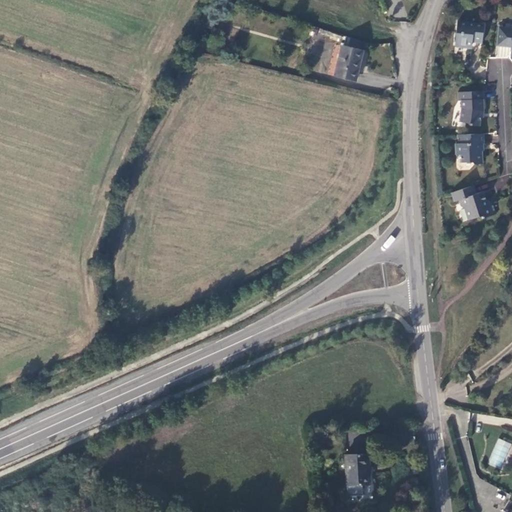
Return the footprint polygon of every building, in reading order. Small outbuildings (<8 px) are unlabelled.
[(484,25),(457,22),(455,44),(457,45),(459,47),(467,48),(472,46),(472,43),(481,44),(484,25)] [(511,29),(498,28),(496,46),(510,48),(510,51),(511,51),(511,29)] [(472,46),(471,51),(480,52),(481,44),(472,43),(472,46)] [(333,49),(323,80),(343,86),(354,55),(333,49)] [(458,93),(458,102),(461,102),(461,109),(459,123),(467,124),(469,126),(479,128),(480,114),(480,111),(483,111),(483,102),(483,93),(458,93)] [(458,144),(455,144),(455,155),(461,155),(461,163),(472,162),(474,164),(481,164),(480,144),(483,144),(482,134),(457,135),(458,144)] [(474,186),(452,193),(455,202),(460,200),(462,207),(465,208),(469,220),(482,216),(483,218),(497,214),(493,202),(487,203),(483,192),(476,194),(474,186)] [(511,459),(506,457),(511,442),(495,438),(487,466),(502,470),(505,462),(511,464),(511,459)] [(462,440),(467,456),(472,455),(467,439),(462,440)] [(345,455),(347,485),(347,496),(363,495),(362,484),(370,484),(368,453),(345,455)]
